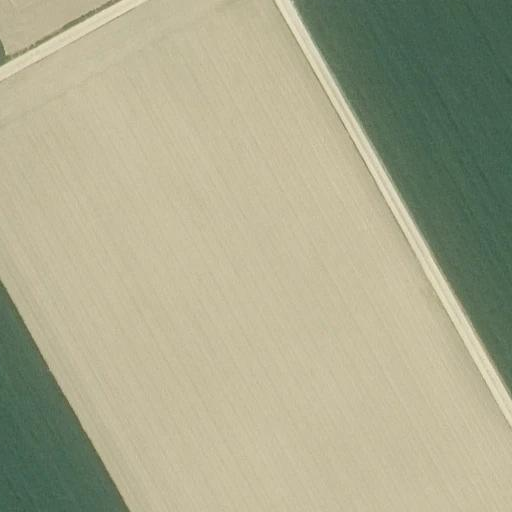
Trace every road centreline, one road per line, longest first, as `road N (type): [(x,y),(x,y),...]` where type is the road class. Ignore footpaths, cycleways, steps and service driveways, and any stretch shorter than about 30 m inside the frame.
road 1 (track): [(511,413),(279,0)]
road 2 (track): [(141,0),(0,80)]
